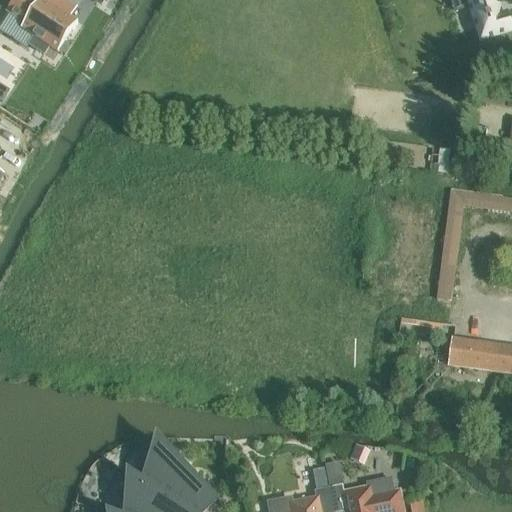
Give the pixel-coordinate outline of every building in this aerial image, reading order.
[(9,15),(0,29),(0,32),(26,49),(28,46),(44,57),(49,48),(59,34),(67,40),(78,24),(70,19),(77,9),(63,0),(56,0),(52,7),(41,0),(40,0),(38,4),(32,0),(16,0),(8,14),(9,15)] [(467,0),(471,10),(481,42),(511,32),(506,16),(501,17),(495,0),(467,0)] [(449,175),(451,151),(432,149),(430,173),(449,175)] [(511,216),(511,200),(451,192),(436,301),(451,303),(463,209),(511,216)] [(511,348),(453,341),(449,367),(511,375),(511,348)] [(398,407),(395,424),(411,426),(413,409),(398,407)] [(129,476),(183,511),(203,511),(206,508),(204,507),(204,506),(202,505),(208,498),(215,504),(216,503),(158,441),(157,443),(158,444),(150,468),(149,467),(148,469),(157,475),(148,488),(129,476)] [(356,448),(350,461),(364,468),(370,454),(356,448)] [(311,457),(295,460),(297,469),(313,466),(311,457)] [(339,464),(325,467),(328,479),(342,476),(339,464)] [(183,511),(129,476),(129,477),(130,478),(128,503),(127,503),(126,504),(136,508),(134,511),(183,511)] [(329,491),(333,511),(402,511),(399,494),(395,494),(392,479),(367,484),(368,490),(343,495),(342,488),(329,491)] [(333,511),(329,491),(316,494),(317,500),(292,505),(291,501),(269,505),(270,511),(333,511)]
